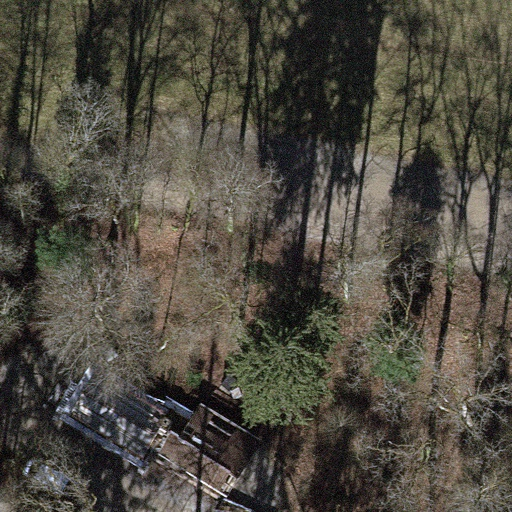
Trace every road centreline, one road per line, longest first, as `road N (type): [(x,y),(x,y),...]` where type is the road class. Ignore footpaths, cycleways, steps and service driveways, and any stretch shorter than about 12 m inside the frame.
road 1 (track): [(0,172),(511,255)]
road 2 (track): [(0,433),(167,511)]
